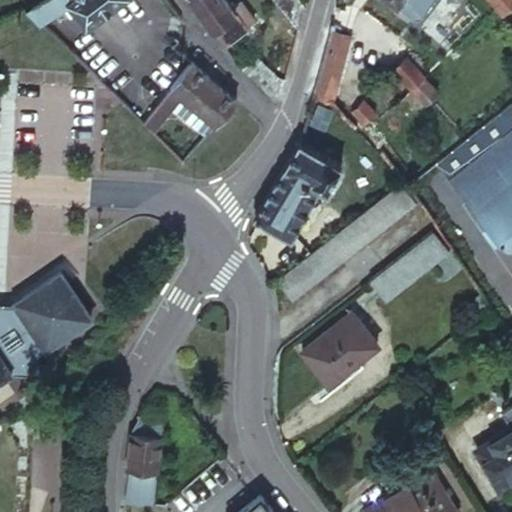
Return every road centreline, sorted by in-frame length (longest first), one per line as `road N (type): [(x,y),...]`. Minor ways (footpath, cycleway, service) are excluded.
road 1 (residential): [(300,511),(252,444),(251,314),(243,280),(211,244)]
road 2 (residential): [(211,244),(112,417),(102,511)]
road 3 (residential): [(0,186),(159,196),(175,202),(211,244)]
road 4 (residential): [(276,128),(175,0)]
road 5 (residential): [(318,0),(292,99),(276,128)]
road 6 (residential): [(211,244),(276,128)]
